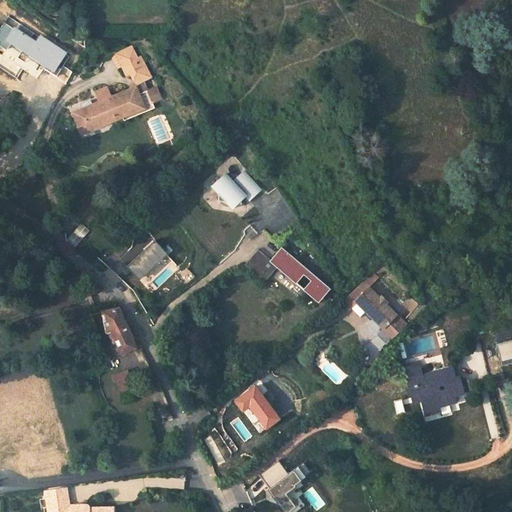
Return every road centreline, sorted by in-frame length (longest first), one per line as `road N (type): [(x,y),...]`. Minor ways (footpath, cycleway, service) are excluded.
road 1 (residential): [(222,511),(125,303),(0,203)]
road 2 (unknown): [(182,421),(345,305)]
